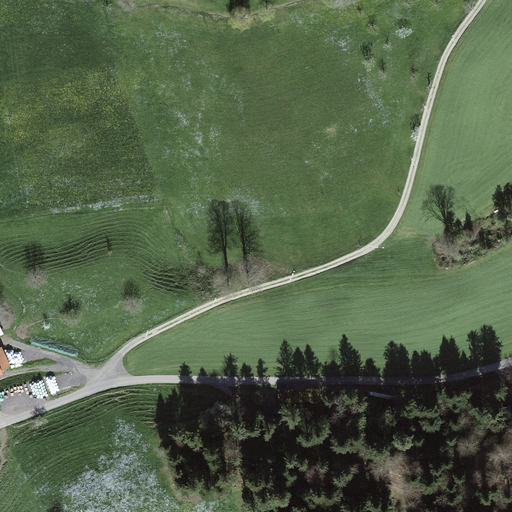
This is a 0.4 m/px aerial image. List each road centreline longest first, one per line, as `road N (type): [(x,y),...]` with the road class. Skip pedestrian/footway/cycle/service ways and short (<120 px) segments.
road 1 (track): [(482,0),(442,62),(414,169),(385,234),(342,260),(239,294),(134,342),(118,356),(112,382)]
road 2 (track): [(212,381),(385,478),(429,494),(511,505)]
road 3 (track): [(511,358),(425,377),(212,381)]
